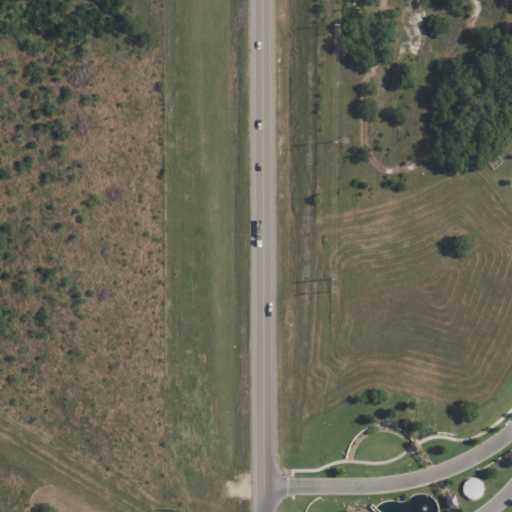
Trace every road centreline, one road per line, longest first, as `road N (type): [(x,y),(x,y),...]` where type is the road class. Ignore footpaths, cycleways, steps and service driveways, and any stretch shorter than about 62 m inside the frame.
road 1 (secondary): [(268,511),(264,0)]
road 2 (residential): [(511,422),(443,467),(268,481)]
